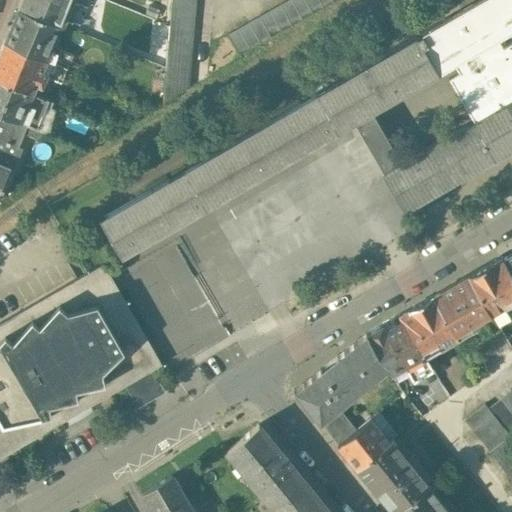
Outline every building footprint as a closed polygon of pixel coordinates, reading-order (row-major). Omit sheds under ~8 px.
[(72,0),(22,0),(19,10),(58,26),(62,27),(72,0)] [(171,0),(163,103),(186,90),(193,0),(171,0)] [(286,0),(284,0),(276,5),(289,27),(299,21),(286,0)] [(300,0),(286,0),(299,21),(310,15),(300,0)] [(314,0),(300,0),(310,15),(320,9),(314,0)] [(329,0),(314,0),(320,9),(331,2),(329,0)] [(511,40),(503,45),(498,37),(511,29),(511,0),(476,0),(422,31),(422,32),(416,35),(437,72),(453,62),(458,70),(448,76),(475,120),(468,124),(468,123),(383,172),(404,210),(511,148),(511,40)] [(276,5),(265,12),(278,33),(289,27),(276,5)] [(58,26),(19,10),(5,43),(44,60),(51,44),(56,46),(58,41),(53,39),(58,26)] [(265,12),(255,18),(268,40),(278,33),(265,12)] [(255,18),(244,24),(257,46),(268,40),(255,18)] [(244,24),(234,30),(247,52),(257,46),(244,24)] [(416,35),(102,219),(123,256),(370,112),(437,72),(416,35)] [(44,60),(5,43),(0,55),(0,80),(31,93),(35,84),(40,86),(42,81),(37,78),(41,68),(48,80),(59,84),(65,69),(44,60)] [(31,93),(0,80),(0,113),(26,124),(36,127),(45,106),(49,108),(52,102),(31,93)] [(26,124),(0,113),(0,114),(0,165),(1,165),(10,143),(18,146),(26,124)] [(0,165),(0,189),(9,168),(7,168),(1,165),(0,165)] [(502,255),(467,275),(489,312),(490,314),(511,300),(511,272),(504,259),(502,255)] [(103,263),(0,322),(0,457),(127,383),(132,392),(146,384),(159,376),(154,368),(162,363),(161,361),(103,263)] [(467,275),(432,295),(454,332),(489,312),(467,275)] [(432,295),(400,314),(425,357),(457,338),(454,332),(432,295)] [(400,314),(366,333),(387,370),(390,375),(405,366),(413,380),(432,369),(425,357),(400,314)] [(366,333),(337,357),(338,359),(323,371),(321,369),(294,391),(320,424),(321,423),(339,408),(387,370),(366,333)] [(146,384),(132,392),(140,405),(167,390),(159,376),(146,384)] [(511,394),(503,401),(511,413),(511,394)] [(511,427),(511,413),(503,401),(490,411),(492,413),(501,424),(506,431),(511,427)] [(485,405),(466,420),(473,428),(492,413),(490,411),(485,405)] [(339,408),(321,423),(337,444),(356,429),(339,408)] [(492,413),(473,428),(482,439),(501,424),(492,413)] [(356,429),(337,444),(356,468),(390,441),(389,440),(371,418),(356,429)] [(282,453),(258,424),(227,449),(277,511),(282,511),(311,489),(287,460),(288,459),(283,452),(282,453)] [(501,424),(482,439),(491,450),(509,435),(506,431),(501,424)] [(511,437),(509,435),(491,450),(500,461),(511,450),(511,437)] [(390,441),(356,468),(391,511),(395,511),(429,484),(392,438),(389,440),(390,441)] [(511,450),(500,461),(508,472),(511,468),(511,450)] [(194,511),(182,490),(180,490),(171,475),(142,492),(153,511),(194,511)] [(451,511),(429,484),(395,511),(451,511)] [(330,511),(311,489),(282,511),(330,511)]
